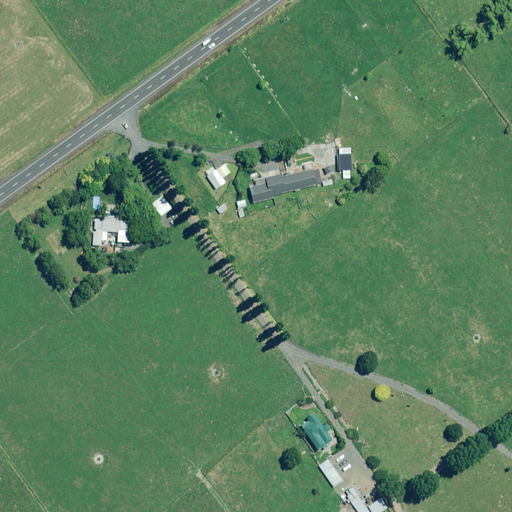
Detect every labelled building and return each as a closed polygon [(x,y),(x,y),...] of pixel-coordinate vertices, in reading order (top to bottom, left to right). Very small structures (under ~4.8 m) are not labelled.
[(351,170),(350,148),(337,148),(337,171),(351,170)] [(230,173),(224,164),(215,170),(213,167),(204,173),(215,189),(225,183),(221,178),(230,173)] [(332,171),(329,165),(322,168),(326,175),(332,171)] [(321,182),(318,167),(281,176),(281,174),(252,181),(254,186),(248,187),(252,203),(273,198),(272,195),(315,186),(315,184),(321,182)] [(171,209),(162,196),(152,203),(161,216),(171,209)] [(245,206),(244,200),(235,202),(239,218),(244,217),(242,207),(245,206)] [(227,209),(224,204),(216,209),(220,214),(227,209)] [(118,214),(105,213),(104,220),(94,219),(92,245),(106,246),(107,231),(117,232),(117,242),(128,242),(129,221),(118,220),(118,214)] [(323,426),(314,415),(299,425),(310,439),(309,440),(318,451),(332,440),(326,432),(330,429),(326,424),(323,426)] [(342,481),(327,459),(318,466),(333,487),(342,481)] [(368,511),(363,504),(364,503),(365,502),(363,499),(361,500),(351,486),(343,492),(353,505),(351,507),(354,511),(356,510),(357,511),(368,511)] [(379,498),(367,507),(371,511),(380,511),(387,508),(379,498)]
